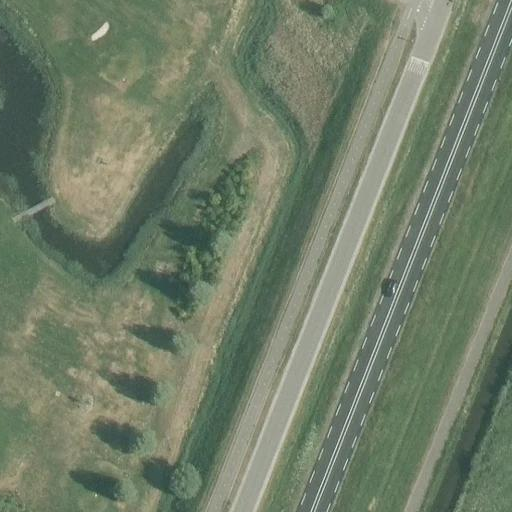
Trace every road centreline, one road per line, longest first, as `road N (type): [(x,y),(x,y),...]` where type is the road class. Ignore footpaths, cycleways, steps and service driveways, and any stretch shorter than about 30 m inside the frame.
road 1 (unclassified): [(442,2),(242,511)]
road 2 (primary): [(511,4),(311,511)]
